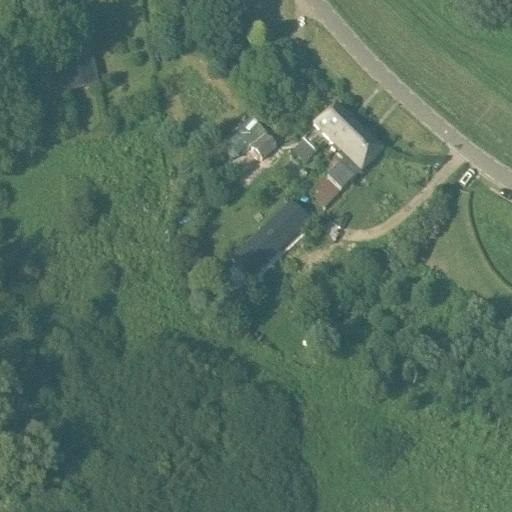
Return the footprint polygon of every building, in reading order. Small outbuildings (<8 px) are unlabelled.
[(66,91),(96,84),(91,61),(61,68),(66,91)] [(331,151),(355,125),(335,106),(314,128),(302,140),(316,154),(327,141),(334,147),(330,151),(331,151)] [(254,123),(241,134),(250,144),(263,133),(254,123)] [(342,164),(326,180),(340,194),(361,173),(382,151),(355,125),(334,148),(340,153),(341,154),(337,158),(336,159),(342,164)] [(262,162),(277,149),(265,136),(250,149),(262,162)] [(249,280),(309,222),(291,204),(232,261),(249,280)]
